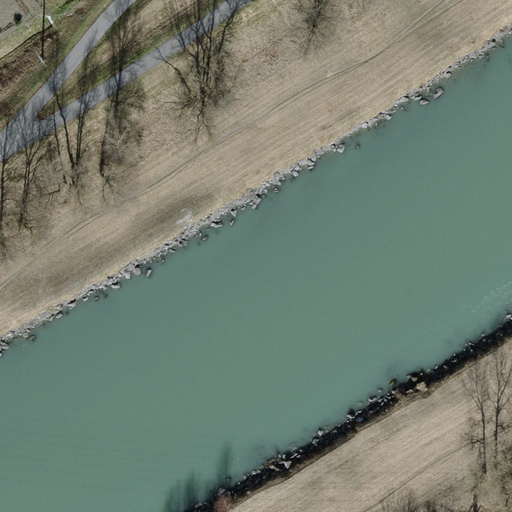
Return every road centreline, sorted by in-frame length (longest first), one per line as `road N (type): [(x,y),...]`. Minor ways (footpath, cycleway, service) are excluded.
road 1 (track): [(0,155),(238,0)]
road 2 (track): [(0,147),(124,0)]
